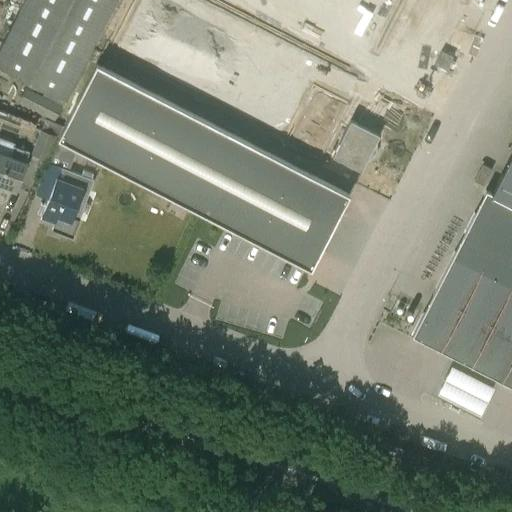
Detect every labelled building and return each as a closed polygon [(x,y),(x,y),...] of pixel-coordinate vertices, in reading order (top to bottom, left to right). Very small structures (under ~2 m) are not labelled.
[(27,0),(0,54),(0,67),(65,101),(117,0),(27,0)] [(136,0),(107,61),(321,166),(401,0),(136,0)] [(453,58),(441,51),(434,64),(447,70),(453,58)] [(57,139),(109,165),(310,269),(349,194),(96,64),(57,139)] [(49,119),(59,105),(27,84),(18,98),(49,119)] [(350,120),(341,138),(333,155),(332,156),(361,171),(365,163),(376,154),(377,139),(379,135),(350,120)] [(56,136),(41,130),(31,154),(47,160),(56,136)] [(10,157),(0,153),(0,185),(15,191),(26,162),(24,162),(27,152),(14,146),(10,157)] [(79,220),(72,218),(82,190),(88,192),(92,179),(48,162),(37,188),(50,193),(41,218),(53,223),(51,230),(73,238),(79,220)] [(511,166),(506,163),(491,193),(485,190),(411,334),(511,386),(511,166)] [(491,169),(481,165),(473,181),(482,185),(491,169)] [(448,364),(435,392),(479,412),(492,384),(448,364)]
